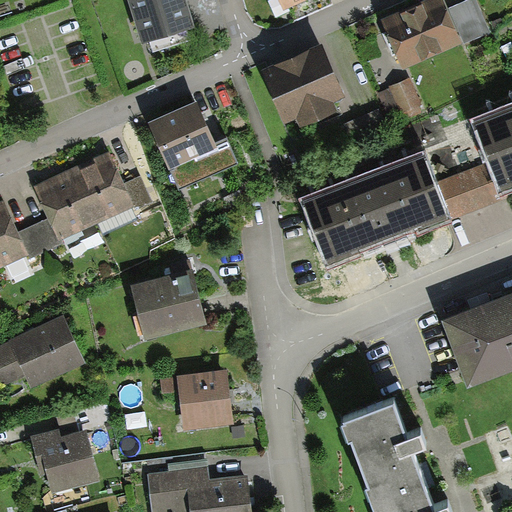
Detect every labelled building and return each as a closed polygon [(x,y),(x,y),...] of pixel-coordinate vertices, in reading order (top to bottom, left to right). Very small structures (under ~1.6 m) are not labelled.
[(186,0),(132,0),(145,40),(195,26),(186,0)] [(445,0),(437,0),(386,21),(403,63),(461,40),(445,0)] [(326,47),(266,73),(286,119),(302,112),(306,121),(332,110),(327,100),(346,92),(326,47)] [(406,81),(391,87),(400,110),(416,104),(406,81)] [(198,103),(153,123),(173,168),(219,147),(198,103)] [(511,110),(478,124),(502,184),(511,180),(511,110)] [(110,157),(34,190),(53,234),(129,201),(110,157)] [(426,157),(307,204),(329,260),(448,214),(426,157)] [(7,204),(0,206),(0,259),(26,249),(7,204)] [(192,274),(133,289),(145,336),(203,321),(192,274)] [(511,296),(448,321),(472,382),(511,366),(511,296)] [(63,320),(0,348),(0,383),(25,372),(31,385),(82,362),(63,320)] [(226,373),(178,378),(184,428),(232,422),(226,373)] [(391,399),(340,418),(375,511),(447,511),(445,504),(431,509),(410,450),(423,445),(418,432),(405,437),(391,399)] [(96,477),(85,431),(59,438),(57,433),(34,439),(38,455),(44,454),(53,488),(96,477)] [(205,470),(149,477),(153,511),(247,511),(243,478),(207,483),(205,470)]
